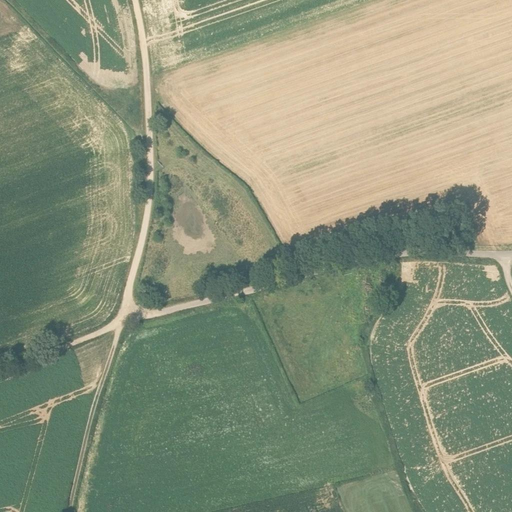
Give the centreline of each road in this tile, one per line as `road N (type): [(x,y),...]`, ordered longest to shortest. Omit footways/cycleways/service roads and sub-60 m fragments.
road 1 (track): [(504,255),(390,254),(124,320)]
road 2 (track): [(133,0),(145,56),(150,165),(124,320)]
road 3 (track): [(124,320),(68,511)]
road 4 (track): [(124,320),(0,372)]
